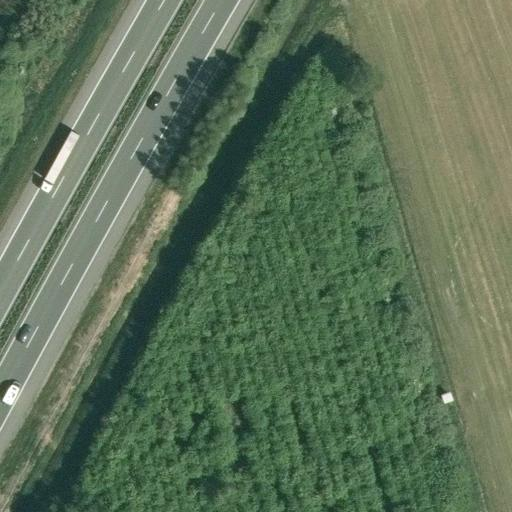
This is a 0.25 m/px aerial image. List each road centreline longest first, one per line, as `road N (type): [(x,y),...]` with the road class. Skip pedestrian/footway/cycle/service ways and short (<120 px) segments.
road 1 (motorway): [(0,411),(226,0)]
road 2 (motorway): [(166,0),(0,302)]
